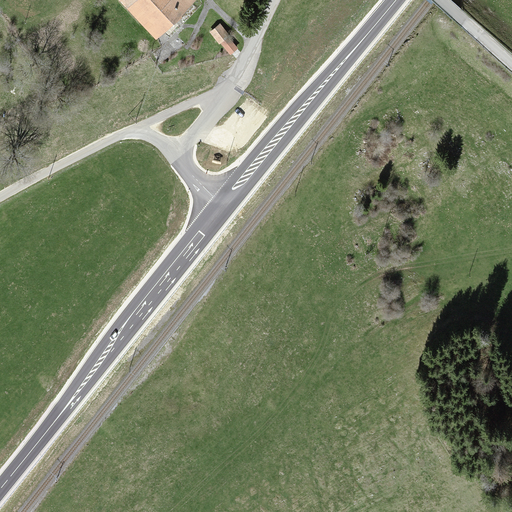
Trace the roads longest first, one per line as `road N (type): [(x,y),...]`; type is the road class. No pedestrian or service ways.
road 1 (primary): [(221,213),(0,489)]
road 2 (primary): [(393,0),(221,213)]
road 3 (unclassified): [(0,199),(134,133)]
